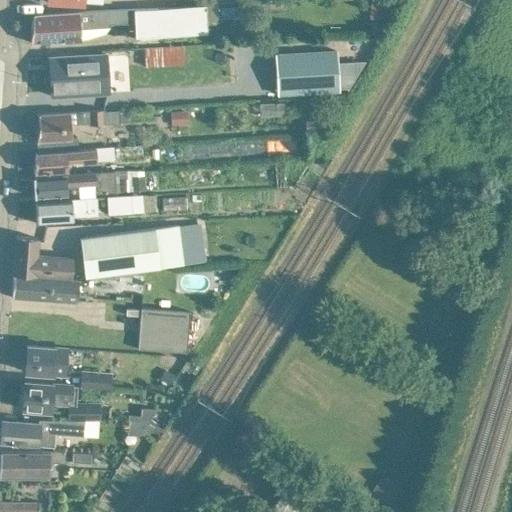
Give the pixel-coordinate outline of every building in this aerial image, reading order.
[(210,0),(211,16),(234,15),(233,0),(210,0)] [(134,11),(117,11),(32,15),(30,43),(79,40),(78,28),(110,27),(110,25),(134,24),(135,38),(207,34),(206,6),(134,11)] [(366,32),(386,33),(386,13),(367,12),(366,32)] [(160,47),(124,50),(125,67),(161,66),(160,47)] [(335,50),(275,54),(278,94),(337,90),(335,50)] [(106,53),(47,56),(50,96),(108,93),(106,53)] [(118,124),(117,110),(103,111),(103,110),(89,111),(89,124),(89,126),(118,124)] [(69,112),(37,114),(34,141),(36,141),(35,152),(63,150),(64,150),(63,139),(70,139),(69,125),(89,124),(89,111),(69,112)] [(112,159),(111,149),(111,147),(63,150),(35,152),(33,153),(32,173),(66,170),(66,161),(79,160),(79,161),(112,159)] [(127,171),(104,172),(33,177),(34,197),(66,195),(66,187),(93,185),(93,193),(127,192),(127,171)] [(142,212),(141,195),(141,194),(107,197),(108,214),(142,212)] [(96,215),(95,197),(34,201),(34,223),(71,221),(71,216),(96,215)] [(179,225),(155,228),(80,238),(85,277),(184,264),(179,225)] [(36,257),(37,239),(14,237),(11,274),(70,278),(71,259),(36,257)] [(75,302),(77,279),(70,278),(11,274),(9,297),(75,302)] [(187,354),(190,313),(141,309),(138,350),(187,354)] [(25,371),(64,374),(66,348),(26,345),(25,371)] [(78,385),(108,387),(109,371),(79,369),(78,385)] [(70,401),(71,385),(24,381),(22,408),(50,410),(50,400),(70,401)] [(67,404),(67,420),(99,421),(99,405),(67,404)] [(137,414),(136,419),(146,419),(152,409),(137,408),(137,414)] [(126,419),(126,428),(128,432),(137,432),(144,421),(146,419),(136,419),(126,419)] [(53,434),(83,436),(83,422),(38,421),(38,423),(1,420),(0,433),(0,442),(52,447),(53,434)] [(63,450),(48,450),(0,450),(0,475),(47,476),(47,462),(63,462),(63,450)] [(73,453),(72,463),(90,463),(91,453),(73,453)] [(36,511),(37,502),(0,500),(0,511),(36,511)]
